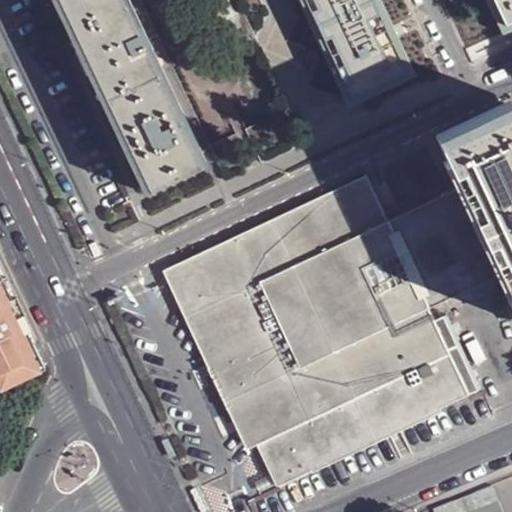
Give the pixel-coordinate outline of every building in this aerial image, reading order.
[(60,0),(54,0),(77,49),(124,148),(129,145),(60,0)] [(60,0),(129,145),(152,192),(204,167),(196,153),(123,0),(60,0)] [(129,0),(123,0),(196,153),(202,151),(129,0)] [(225,7),(221,0),(202,0),(227,51),(242,44),(241,43),(233,26),(228,28),(220,10),(225,7)] [(228,0),(221,0),(225,7),(220,10),(228,28),(233,26),(241,43),(247,40),(228,0)] [(298,0),(346,101),(352,97),(306,0),(298,0)] [(306,0),(352,97),(408,71),(374,0),(306,0)] [(511,0),(495,0),(507,25),(511,22),(511,0)] [(461,190),(501,272),(511,296),(511,107),(439,142),(461,190)] [(129,145),(124,148),(124,149),(146,194),(152,192),(129,145)] [(202,151),(196,153),(204,167),(209,165),(202,151)] [(389,224),(368,176),(365,177),(366,180),(178,269),(181,275),(173,279),(173,283),(249,439),(257,435),(260,442),(262,441),(282,483),(439,409),(439,408),(470,393),(428,307),(501,272),(461,190),(389,224)] [(42,368),(46,366),(18,306),(0,266),(0,384),(2,387),(42,368)] [(500,511),(491,488),(435,510),(436,511),(500,511)]
